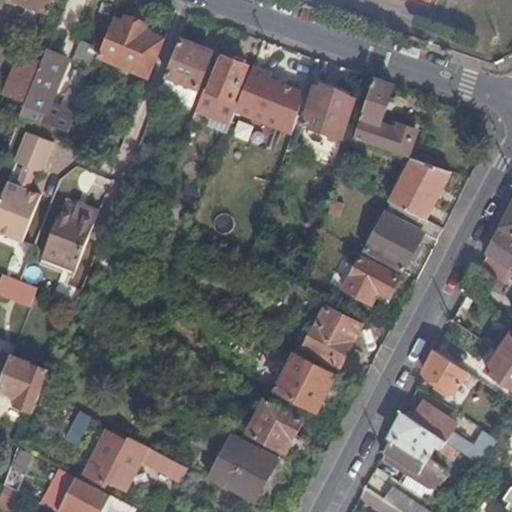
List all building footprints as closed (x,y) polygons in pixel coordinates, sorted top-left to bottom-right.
[(9,0),(50,15),(54,0),(9,0)] [(310,0),(309,3),(334,11),(336,0),(310,0)] [(149,77),(164,39),(145,32),(147,28),(145,24),(129,18),(126,18),(123,19),(122,22),(114,19),(101,50),(98,56),(149,77)] [(212,52),(179,39),(166,75),(173,78),(198,88),(212,52)] [(98,56),(101,50),(80,42),(73,60),(93,68),(98,56)] [(26,105),(44,61),(22,51),(3,98),(26,105)] [(66,59),(48,51),(46,54),(44,61),(26,105),(25,107),(43,114),(39,122),(67,133),(77,107),(63,102),(60,110),(48,105),(66,59)] [(221,59),(216,57),(204,88),(212,92),(235,100),(248,67),(222,56),(221,59)] [(173,78),(166,75),(148,119),(156,122),(173,78)] [(380,125),(394,86),(373,79),(353,139),(408,158),(417,130),(398,123),(396,131),(380,125)] [(335,158),(354,100),(316,86),(296,144),(335,158)] [(212,92),(204,88),(193,116),(201,119),(212,92)] [(43,114),(25,107),(21,116),(39,122),(43,114)] [(235,133),(269,150),(278,131),(244,115),(235,133)] [(16,161),(24,165),(35,169),(41,172),(52,144),(27,133),(16,161)] [(357,162),(347,158),(340,178),(350,183),(357,162)] [(390,203),(421,219),(426,221),(452,174),(414,160),(390,203)] [(35,169),(24,165),(16,187),(27,191),(35,169)] [(83,190),(94,177),(80,166),(69,179),(83,190)] [(27,191),(16,187),(7,183),(0,201),(0,234),(23,244),(41,197),(27,191)] [(328,214),(338,218),(343,205),(332,201),(328,214)] [(80,214),(83,205),(78,203),(75,211),(80,214)] [(100,212),(83,205),(80,214),(75,211),(64,207),(42,258),(75,272),(100,212)] [(511,205),(487,253),(511,268),(511,205)] [(328,214),(324,227),(334,229),(338,218),(328,214)] [(423,235),(437,242),(443,231),(426,221),(421,219),(415,229),(386,214),(366,252),(404,272),(423,235)] [(511,270),(486,255),(480,267),(503,282),(511,270)] [(379,292),(390,298),(400,279),(361,259),(345,290),(371,305),(379,292)] [(4,273),(0,283),(0,296),(31,309),(40,287),(4,273)] [(75,303),(78,297),(80,291),(58,282),(53,294),(66,299),(75,303)] [(303,349),(339,369),(362,326),(325,307),(303,349)] [(256,329),(277,341),(280,335),(276,333),(278,329),(261,319),(256,329)] [(499,351),(511,359),(511,332),(499,351)] [(437,350),(424,373),(455,393),(468,372),(437,350)] [(511,387),(511,359),(499,351),(487,370),(511,387)] [(317,411),(336,375),(296,354),(277,390),(317,411)] [(0,386),(10,361),(0,357),(0,386)] [(15,406),(33,412),(40,392),(48,373),(11,358),(10,361),(0,386),(0,390),(18,398),(15,406)] [(411,418),(447,442),(454,430),(458,425),(423,401),(411,418)] [(250,434),(285,452),(292,439),(293,439),(303,420),(266,402),(250,434)] [(91,418),(81,413),(67,439),(77,444),(91,418)] [(467,468),(473,458),(447,442),(411,418),(404,413),(385,449),(384,459),(393,465),(398,461),(418,474),(416,478),(427,485),(437,470),(426,463),(436,444),(443,448),(441,451),(467,468)] [(454,430),(447,442),(473,458),(483,465),(497,443),(483,434),(476,444),(454,430)] [(105,485),(112,472),(122,452),(127,443),(107,432),(86,474),(105,485)] [(209,481),(255,505),(279,459),(233,435),(209,481)] [(174,479),(181,466),(142,445),(135,458),(139,460),(174,479)] [(31,457),(20,452),(13,470),(24,474),(31,457)] [(128,480),(139,460),(135,458),(122,452),(112,472),(128,480)] [(76,480),(58,511),(100,511),(109,497),(76,480)] [(384,500),(402,511),(411,511),(417,503),(392,487),(384,500)] [(116,511),(121,504),(109,497),(100,511),(116,511)]
